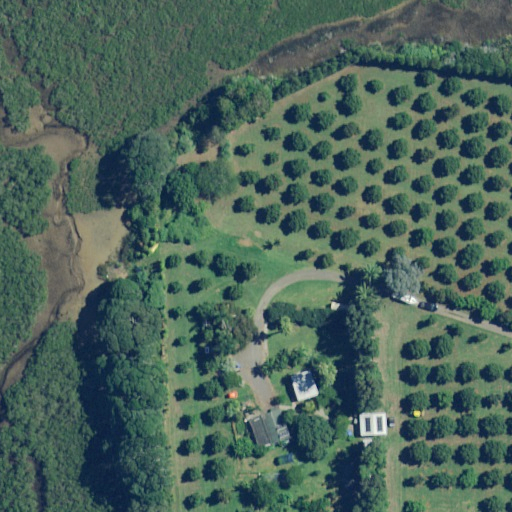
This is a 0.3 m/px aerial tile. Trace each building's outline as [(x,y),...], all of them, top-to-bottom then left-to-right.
[(353,304),(332,302),(331,312),(351,315),(353,304)] [(318,395),(311,370),(291,376),(299,401),(318,395)] [(290,438),(281,411),(250,421),(259,448),(290,438)] [(384,435),(384,415),(361,416),(361,435),(384,435)] [(376,441),(363,441),(363,455),(376,455),(376,441)]
